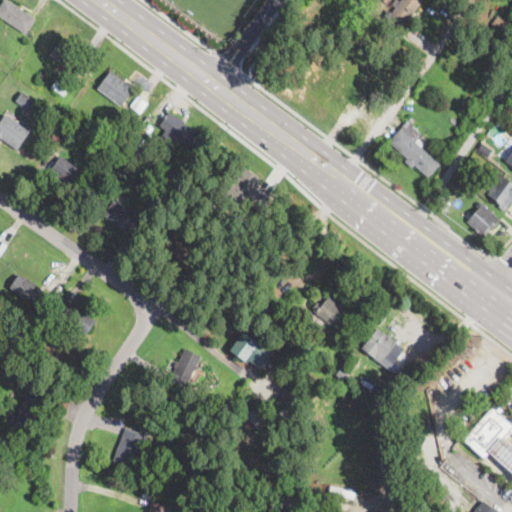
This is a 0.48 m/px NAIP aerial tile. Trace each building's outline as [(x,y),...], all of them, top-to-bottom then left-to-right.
[(25,34),(0,16),(0,6),(4,0),(6,0),(35,20),(25,34)] [(424,0),(415,12),(417,13),(409,25),(407,24),(402,31),(383,17),(387,10),(392,13),(396,7),(392,4),(394,0),(398,0),(400,1),(400,0),(424,0)] [(511,29),(501,45),(494,40),(511,14),(511,29)] [(79,73),(51,55),(60,40),(88,58),(79,73)] [(120,106),(97,88),(110,71),(134,89),(120,106)] [(43,83),(37,79),(42,72),(48,76),(43,83)] [(63,96),(51,88),(55,82),(67,90),(63,96)] [(39,102),(33,111),(17,100),(23,91),(39,102)] [(149,102),(141,112),(131,104),(138,94),(149,102)] [(472,104),(465,115),(457,110),(464,99),(472,104)] [(187,146),(160,126),(169,113),(196,133),(187,146)] [(17,150),(0,137),(0,122),(6,114),(30,132),(17,150)] [(414,141),(416,142),(418,139),(424,144),(422,147),(441,164),(429,178),(415,165),(412,168),(405,161),(407,158),(389,142),(408,121),(421,133),(414,141)] [(74,132),(66,143),(58,138),(66,126),(74,132)] [(113,131),(122,136),(117,144),(109,138),(107,137),(111,132),(112,133),(113,131)] [(489,158),(478,150),(483,143),(493,151),(489,158)] [(137,159),(133,156),(131,158),(128,156),(130,153),(129,152),(135,146),(143,153),(137,159)] [(72,192),(47,175),(60,156),(85,173),(72,192)] [(131,167),(128,172),(123,168),(127,164),(131,167)] [(260,211),(245,200),(242,205),(226,194),(244,168),(260,179),(254,188),(269,198),(260,211)] [(136,179),(131,175),(136,169),(141,173),(136,179)] [(511,201),(505,211),(499,207),(501,204),(488,194),(490,192),(490,189),(492,186),(494,186),(499,180),(495,177),(499,172),(511,182),(511,201)] [(128,231),(104,214),(114,201),(137,218),(128,231)] [(491,231),(489,230),(484,236),(467,221),(478,209),(476,207),(481,202),(501,219),(491,231)] [(186,269),(177,263),(178,261),(163,251),(172,237),(196,253),(186,269)] [(39,309),(9,288),(18,274),(48,295),(39,309)] [(338,329),(317,313),(329,297),(350,313),(338,329)] [(86,336),(61,320),(70,305),(95,321),(86,336)] [(383,364),(359,346),(373,325),(398,343),(383,364)] [(26,330),(22,336),(16,332),(21,326),(26,330)] [(256,341),(258,339),(275,352),(262,370),(250,360),(248,363),(244,360),(245,358),(233,348),(245,332),(256,341)] [(184,389),(169,381),(186,348),(201,356),(184,389)] [(30,436),(13,430),(31,381),(49,388),(30,436)] [(25,393),(19,390),(22,381),(29,383),(25,393)] [(288,423),(271,410),(286,389),(303,402),(288,423)] [(511,426),(503,437),(490,452),(485,458),(464,438),(492,405),(496,409),(500,405),(504,408),(500,412),(511,422),(511,426)] [(256,427),(246,418),(253,409),(264,419),(256,427)] [(375,413),(371,418),(367,415),(371,410),(375,413)] [(134,467),(114,460),(126,428),(146,436),(134,467)] [(511,471),(490,452),(503,437),(511,444),(511,471)] [(308,453),(304,457),(290,444),(293,440),(308,453)] [(27,459),(23,468),(16,465),(20,456),(27,459)] [(402,484),(401,492),(390,491),(391,483),(402,484)] [(358,493),(357,500),(332,495),(334,488),(358,493)] [(331,495),(330,506),(317,505),(318,494),(331,495)] [(297,504),(292,511),(283,505),(288,497),(297,504)] [(459,511),(460,511),(461,511),(474,511),(483,500),(498,511),(459,511)] [(167,511),(148,511),(152,501),(169,506),(167,511)]
